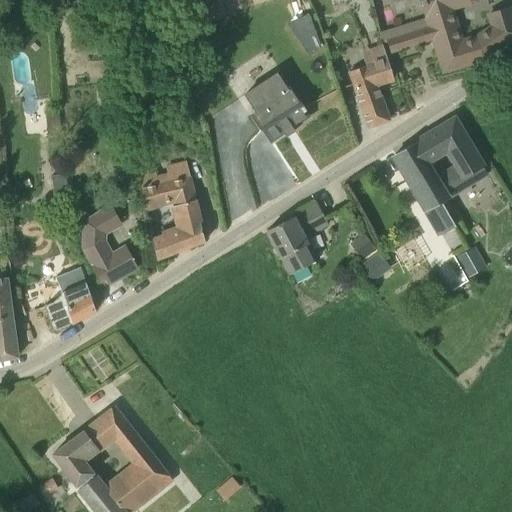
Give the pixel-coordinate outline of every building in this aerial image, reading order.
[(460,41),(451,9),(467,4),(465,0),(421,0),(429,27),(418,30),(416,26),(385,36),(390,53),(433,40),(443,73),(483,60),(511,39),(511,14),(510,9),(488,16),(491,28),(471,39),(460,41)] [(322,47),(315,30),(298,40),(308,56),(322,47)] [(34,43),(30,47),(36,51),(39,47),(34,43)] [(373,85),(393,79),(386,59),(365,67),(349,72),(369,128),(388,121),(373,85)] [(116,105),(115,85),(102,85),(103,106),(116,105)] [(252,114),(254,117),(251,120),(242,108),(226,119),(247,150),(264,139),(260,133),(263,130),(272,143),(284,134),(282,131),(305,115),(299,107),(301,106),(298,102),(296,103),(287,90),(252,114)] [(434,177),(446,198),(487,175),(454,120),(414,144),(428,167),(445,156),(451,166),(434,177)] [(63,131),(48,133),(51,163),(66,162),(63,131)] [(434,177),(428,167),(414,144),(395,155),(441,235),(455,227),(448,214),(441,202),(446,198),(434,177)] [(204,242),(188,178),(187,174),(157,183),(156,176),(153,168),(134,174),(145,212),(173,204),(178,225),(161,231),(162,235),(152,239),(152,241),(156,260),(204,242)] [(67,200),(65,175),(52,175),(53,201),(67,200)] [(453,211),(446,198),(441,202),(448,214),(453,211)] [(317,205),(267,231),(290,272),(314,259),(302,238),(328,223),(317,205)] [(81,249),(100,282),(105,279),(109,285),(137,269),(124,249),(113,255),(105,242),(106,234),(121,226),(110,206),(82,221),(81,249)] [(374,249),(362,234),(347,246),(359,261),(374,249)] [(405,263),(422,257),(417,241),(399,247),(405,263)] [(470,244),(451,257),(462,272),(480,260),(470,244)] [(370,284),(390,268),(377,252),(357,268),(370,284)] [(80,269),(56,279),(62,293),(51,305),(44,308),(54,334),(95,312),(85,283),(80,269)] [(0,361),(17,357),(17,355),(16,355),(6,279),(0,279),(0,361)] [(75,486),(95,511),(115,511),(120,508),(122,511),(130,511),(171,480),(122,418),(113,409),(52,455),(75,486)] [(220,490),(228,499),(243,484),(235,475),(220,490)] [(57,489),(51,479),(36,489),(43,499),(57,489)]
